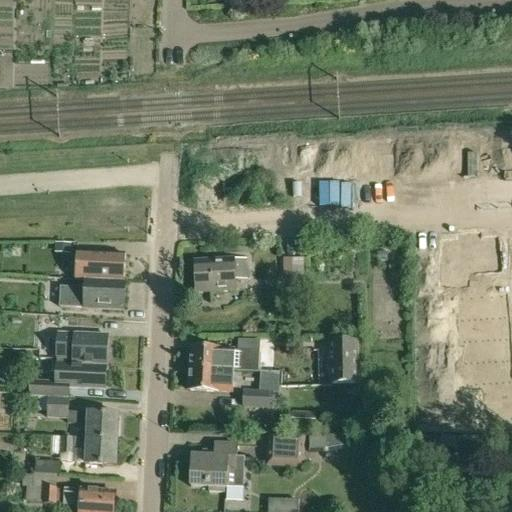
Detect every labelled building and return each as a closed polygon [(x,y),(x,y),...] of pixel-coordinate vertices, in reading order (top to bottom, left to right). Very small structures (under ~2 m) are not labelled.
[(452,270),(443,271),(444,283),(468,282),(467,270),(498,268),(496,241),(482,242),(481,235),(459,237),(459,243),(451,243),(452,270)] [(55,243),(54,254),(70,254),(71,243),(55,243)] [(78,254),(78,255),(77,280),(84,280),(126,282),(127,257),(78,254)] [(283,280),(298,279),(298,270),(294,271),(293,258),(283,259),(283,280)] [(247,280),(246,259),(194,261),(196,294),(235,292),(235,281),(247,280)] [(124,311),(126,282),(84,280),(84,289),(60,288),(59,308),(124,311)] [(505,296),(469,298),(471,321),(506,319),(505,296)] [(424,324),(423,316),(411,317),(412,324),(424,324)] [(506,319),(471,321),(472,342),(508,340),(506,319)] [(424,331),(424,324),(412,324),(412,332),(424,331)] [(58,334),(57,352),(57,360),(74,360),(73,366),(106,368),(108,336),(58,334)] [(508,340),(472,342),(473,364),(509,362),(508,340)] [(329,342),(330,386),(359,385),(358,341),(329,342)] [(191,348),(189,370),(235,373),(235,372),(218,371),(218,363),(234,364),(235,351),(191,348)] [(237,350),(236,373),(261,373),(262,371),(249,371),(249,350),(237,350)] [(431,367),(431,359),(419,359),(419,367),(431,367)] [(74,360),(57,360),(56,382),(30,380),(29,396),(48,397),(48,396),(69,398),(70,389),(105,391),(106,368),(73,366),(74,360)] [(509,362),(473,364),(475,387),(493,386),(493,384),(510,383),(510,382),(509,362)] [(432,374),(431,367),(419,367),(419,375),(432,374)] [(188,391),(234,394),(235,373),(189,370),(188,391)] [(510,383),(493,384),(493,386),(495,406),(511,404),(511,381),(510,382),(510,383)] [(243,391),(242,409),(272,410),(273,392),(243,391)] [(67,424),(87,425),(86,439),(118,441),(119,415),(88,413),(88,414),(69,413),(69,398),(48,396),(48,397),(47,419),(68,421),(67,424)] [(431,410),(431,402),(419,403),(419,411),(431,410)] [(511,404),(495,406),(496,429),(511,427),(511,404)] [(432,418),(431,410),(419,411),(420,418),(432,418)] [(316,414),(289,413),(288,426),(315,427),(316,414)] [(309,434),(310,452),(326,450),(355,445),(352,431),(326,437),(326,433),(309,434)] [(286,436),(275,435),(275,462),(286,462),(286,436)] [(116,467),(118,441),(86,439),(51,436),(50,455),(61,456),(61,464),(116,467)] [(243,458),(237,458),(237,445),(215,444),(214,457),(191,456),(190,487),(209,488),(209,493),(224,493),(224,489),(226,489),(226,486),(242,486),(243,458)] [(31,462),(30,475),(57,477),(57,476),(61,476),(62,464),(31,462)] [(30,476),(27,476),(26,487),(30,487),(29,504),(56,505),(57,489),(56,488),(57,477),(30,475),(30,476)] [(78,511),(116,511),(117,492),(64,489),(63,507),(79,508),(78,511)]
